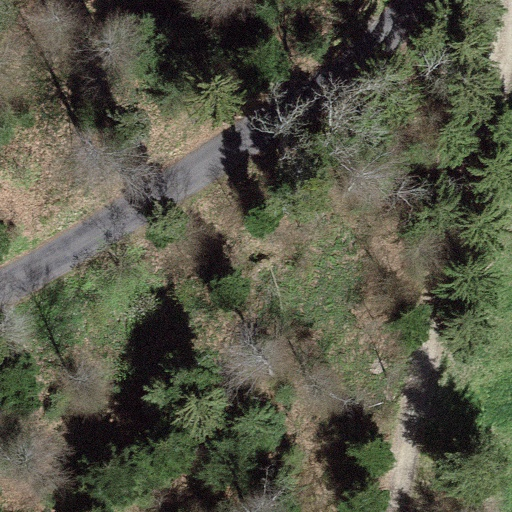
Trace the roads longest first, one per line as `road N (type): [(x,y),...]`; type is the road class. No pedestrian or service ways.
road 1 (track): [(499,0),(405,511)]
road 2 (unclassified): [(0,293),(114,234),(247,149),(369,56),(421,0)]
